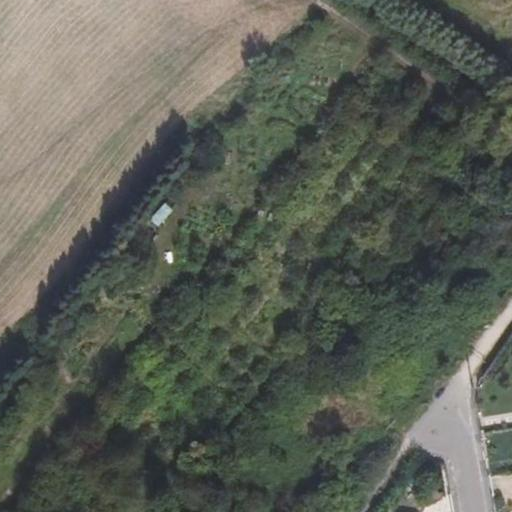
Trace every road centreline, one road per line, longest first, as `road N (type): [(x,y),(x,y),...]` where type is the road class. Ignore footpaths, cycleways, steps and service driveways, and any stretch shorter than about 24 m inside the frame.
road 1 (track): [(511,304),(362,511)]
road 2 (track): [(340,0),(511,134)]
road 3 (track): [(178,0),(223,29),(317,0)]
